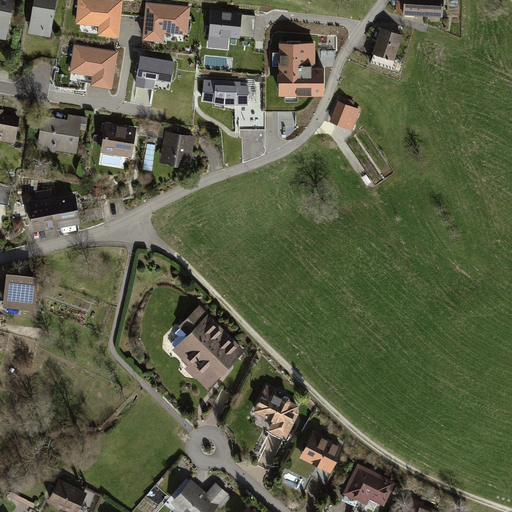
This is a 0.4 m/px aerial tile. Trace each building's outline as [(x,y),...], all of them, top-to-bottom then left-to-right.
[(9,0),(0,0),(0,38),(7,40),(16,1),(9,0)] [(59,0),(36,0),(30,34),(53,38),(59,0)] [(122,0),(78,0),(76,25),(99,27),(98,37),(119,39),(122,0)] [(402,0),(401,11),(440,14),(441,0),(402,0)] [(190,7),(146,3),(142,41),(164,44),(165,34),(187,36),(190,7)] [(253,38),(255,16),(212,11),(208,48),(227,50),(229,35),(253,38)] [(401,33),(377,26),(369,52),(392,59),(401,33)] [(317,42),(279,41),(278,98),(325,98),(325,68),(316,68),(317,42)] [(119,52),(75,45),(70,74),(93,77),(91,87),(112,90),(119,52)] [(174,63),(142,58),(137,87),(154,89),(155,81),(171,84),(174,63)] [(248,82),(204,80),(202,102),(225,106),(249,105),(248,82)] [(339,100),(331,122),(353,130),(361,109),(339,100)] [(4,111),(0,110),(0,142),(19,146),(24,119),(3,115),(4,111)] [(84,123),(43,118),(39,151),(79,156),(84,123)] [(139,128),(107,123),(102,155),(135,159),(139,128)] [(197,138),(166,133),(161,165),(192,170),(197,138)] [(13,189),(0,186),(0,205),(9,207),(13,189)] [(76,195),(30,203),(36,234),(81,226),(76,195)] [(41,279),(8,275),(5,309),(38,313),(41,279)] [(189,334),(174,349),(190,364),(186,368),(208,389),(247,350),(201,304),(181,325),(189,334)] [(304,403),(268,385),(255,409),(275,419),(270,429),(287,437),(304,403)] [(346,445),(314,429),(301,456),(333,471),(346,445)] [(181,457),(137,507),(144,511),(154,511),(192,474),(190,465),(186,461),(181,457)] [(396,481),(358,462),(344,490),(368,502),(370,497),(385,504),(396,481)] [(79,511),(90,493),(61,477),(49,498),(74,511),(79,511)] [(199,501),(184,488),(173,501),(186,511),(213,511),(230,493),(216,481),(199,501)] [(440,511),(412,500),(407,511),(440,511)]
